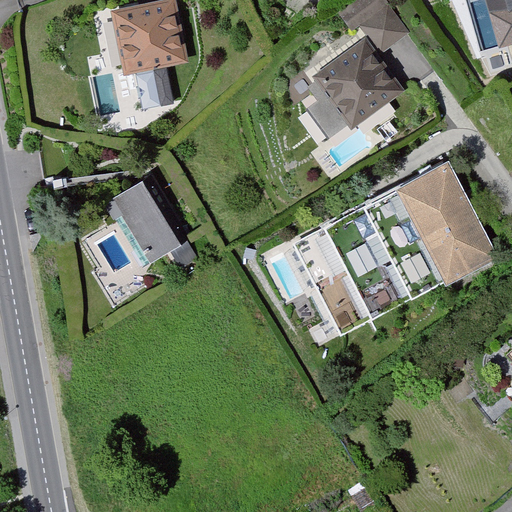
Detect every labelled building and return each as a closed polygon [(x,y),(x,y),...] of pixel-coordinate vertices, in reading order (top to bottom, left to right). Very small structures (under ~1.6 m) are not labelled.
[(179,58),(168,0),(155,0),(109,9),(120,68),(132,66),(140,106),(168,101),(161,61),(179,58)] [(406,32),(382,0),(359,0),(343,12),(364,41),(316,75),(350,124),(400,89),(375,54),(406,32)] [(511,0),(506,0),(511,14),(501,17),(506,36),(511,34),(511,0)] [(493,253),(444,161),(293,241),(342,333),(493,253)] [(198,259),(145,174),(113,194),(152,256),(171,244),(185,267),(198,259)]
